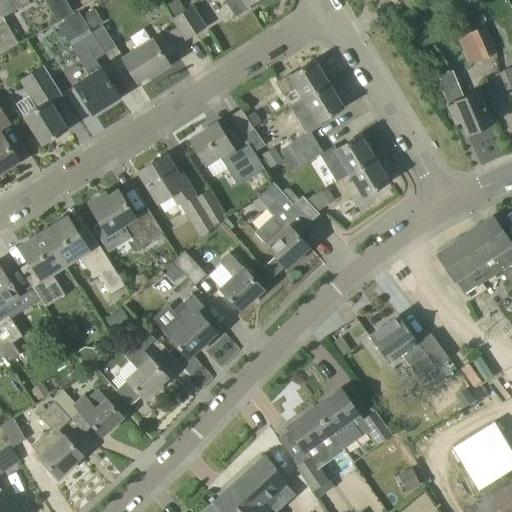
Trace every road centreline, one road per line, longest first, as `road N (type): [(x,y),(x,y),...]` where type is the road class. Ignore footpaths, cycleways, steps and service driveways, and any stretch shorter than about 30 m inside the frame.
road 1 (residential): [(115,511),(299,321),(452,202)]
road 2 (residential): [(0,220),(327,12)]
road 3 (residential): [(452,202),(327,12)]
road 4 (unknown): [(403,236),(470,334),(511,355)]
